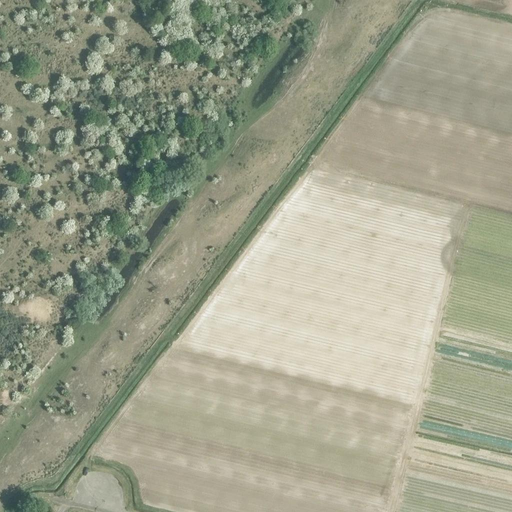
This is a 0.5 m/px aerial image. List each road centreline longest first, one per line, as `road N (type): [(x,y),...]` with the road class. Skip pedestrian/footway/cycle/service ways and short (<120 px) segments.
road 1 (track): [(511,23),(434,7),(411,26),(321,153),(323,164),(465,200)]
road 2 (track): [(86,471),(93,450),(237,261),(305,173),(323,164)]
road 3 (track): [(392,511),(465,200),(511,212)]
